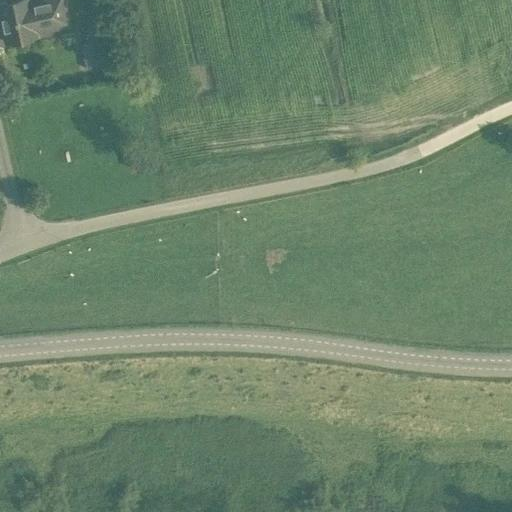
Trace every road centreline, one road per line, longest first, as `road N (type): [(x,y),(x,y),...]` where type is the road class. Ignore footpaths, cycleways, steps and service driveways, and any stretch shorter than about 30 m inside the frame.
road 1 (unclassified): [(0,254),(114,220),(342,177),(403,159),(511,107)]
road 2 (tertiary): [(511,365),(216,339),(0,352)]
